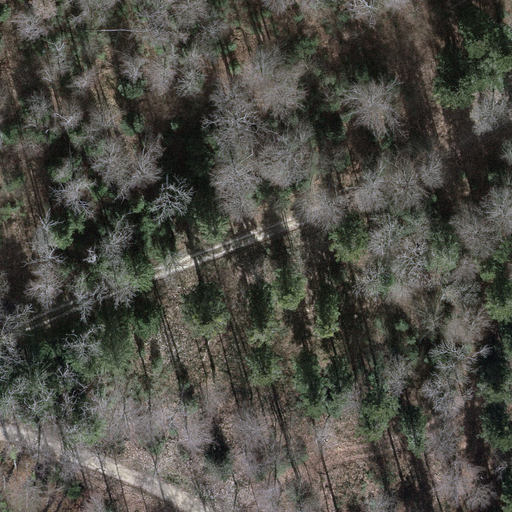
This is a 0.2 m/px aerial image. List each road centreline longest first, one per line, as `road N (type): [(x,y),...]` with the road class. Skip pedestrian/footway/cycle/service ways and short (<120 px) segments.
road 1 (track): [(0,329),(381,186),(511,114)]
road 2 (track): [(213,511),(110,457),(0,420)]
